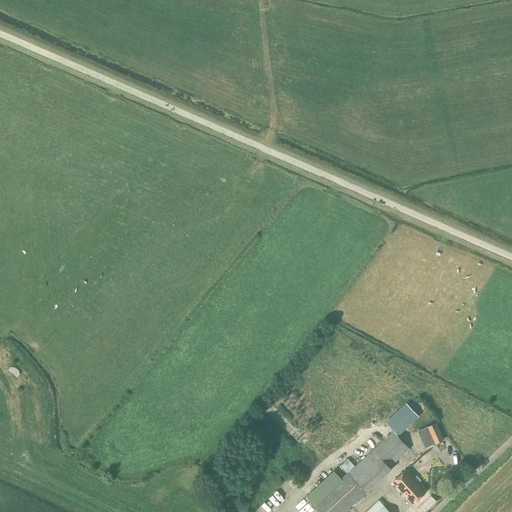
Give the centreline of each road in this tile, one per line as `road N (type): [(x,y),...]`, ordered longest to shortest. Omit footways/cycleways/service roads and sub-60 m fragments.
road 1 (unclassified): [(511,256),(0,32)]
road 2 (track): [(261,0),(271,128),(255,164)]
road 3 (track): [(0,457),(115,511)]
